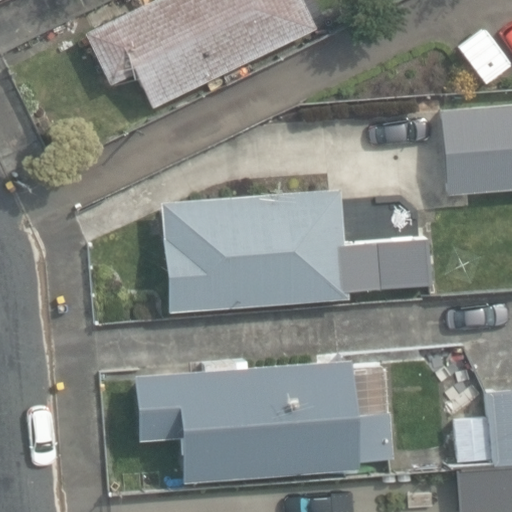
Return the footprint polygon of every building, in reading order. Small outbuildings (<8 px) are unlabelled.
[(133,68),(151,105),(313,25),(301,0),(143,0),(83,30),(108,80),(133,68)] [(426,169),(495,160),(488,103),(419,112),(426,169)] [(158,198),(167,309),(347,295),(346,287),(426,281),(423,234),(341,240),(337,184),(158,198)] [(178,433),(181,474),(360,465),(360,456),(393,454),(390,410),(386,410),(383,358),(134,371),(137,435),(178,433)] [(511,460),(511,388),(483,391),(489,462),(511,460)] [(482,416),(448,419),(452,460),(486,457),(482,416)] [(457,511),(511,511),(511,464),(455,469),(457,511)]
